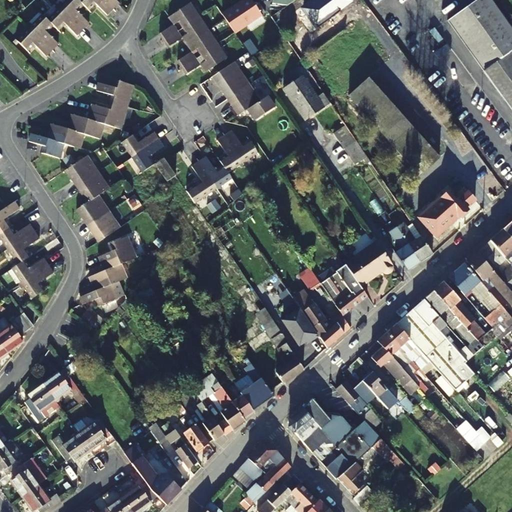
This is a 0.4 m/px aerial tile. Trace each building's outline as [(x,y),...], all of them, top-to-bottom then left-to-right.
[(55,6),(58,9),(48,20),(53,25),(59,30),(65,23),(78,35),(90,22),(78,10),(84,4),(79,0),(66,0),(63,3),(61,1),(55,6)] [(96,3),(109,15),(115,9),(105,0),(79,0),(84,4),(89,9),(96,3)] [(105,0),(115,9),(121,2),(118,0),(105,0)] [(256,4),(252,0),(244,0),(223,14),(236,33),(244,28),(263,15),(261,11),(265,9),(260,2),(256,4)] [(476,0),(474,2),(509,51),(511,48),(511,27),(491,0),(476,0)] [(202,69),(205,73),(231,56),(229,53),(226,55),(211,33),(214,31),(209,25),(207,27),(192,6),(195,3),(194,1),(168,18),(170,22),(173,20),(176,23),(160,33),(169,46),(184,36),(186,39),(183,41),(189,49),(192,47),(194,51),(179,61),(188,74),(203,64),(205,67),(202,69)] [(448,21),(508,103),(511,100),(511,56),(509,51),(474,2),(448,21)] [(47,32),(53,25),(48,20),(43,15),(33,24),(30,21),(24,27),(27,30),(18,40),(28,50),(35,44),(47,56),(59,43),(47,32)] [(266,21),(262,16),(244,28),(248,34),(266,21)] [(234,62),(213,76),(229,99),(250,85),(234,62)] [(306,69),(302,63),(292,70),(296,76),(306,69)] [(285,89),(306,120),(331,103),(324,93),(318,97),(304,76),(285,89)] [(350,96),(421,175),(440,158),(369,78),(350,96)] [(105,124),(121,129),(134,85),(114,80),(112,86),(100,83),(97,91),(113,95),(109,109),(93,105),(91,112),(107,117),(105,124)] [(250,85),(229,99),(240,115),(248,110),(255,121),(276,107),(268,96),(261,101),(250,85)] [(107,117),(91,112),(89,119),(73,114),(71,121),(87,126),(85,134),(101,139),(105,124),(107,117)] [(64,144),(80,148),(85,134),(87,126),(71,121),(69,129),(53,124),(50,132),(67,137),(64,144)] [(351,133),(346,125),(335,134),(340,141),(351,133)] [(218,140),(227,155),(220,160),(224,166),(228,173),(240,165),(242,169),(249,165),(247,160),(259,152),(250,140),(242,145),(233,131),(218,140)] [(40,152),(60,158),(64,144),(67,137),(50,132),(49,139),(33,134),(31,142),(42,145),(40,152)] [(154,132),(140,142),(135,133),(122,141),(130,153),(126,156),(131,163),(134,160),(142,173),(151,167),(155,164),(150,156),(164,146),(154,132)] [(351,133),(340,141),(345,149),(357,141),(351,133)] [(364,160),(365,161),(369,159),(357,141),(345,149),(356,165),(364,160)] [(87,156),(67,169),(89,202),(78,210),(100,241),(120,228),(99,196),(109,188),(87,156)] [(200,161),(220,192),(223,190),(221,186),(232,179),(228,173),(224,166),(217,171),(207,156),(200,161)] [(165,158),(156,164),(168,181),(176,176),(165,158)] [(214,191),(216,194),(220,192),(200,161),(193,166),(202,181),(187,191),(195,203),(214,191)] [(243,195),(240,190),(231,196),(235,201),(243,195)] [(439,198),(418,217),(435,238),(459,217),(462,219),(468,214),(466,211),(467,209),(467,208),(475,200),(467,191),(459,198),(454,198),(448,192),(440,199),(439,198)] [(7,218),(21,209),(15,201),(7,207),(0,211),(0,236),(6,246),(3,248),(7,255),(11,253),(19,264),(12,269),(19,280),(15,282),(20,289),(24,287),(32,299),(45,290),(40,282),(55,273),(45,258),(30,267),(25,260),(32,256),(27,248),(41,239),(31,224),(17,233),(7,218)] [(511,239),(511,221),(503,229),(511,239)] [(396,227),(420,262),(433,253),(412,223),(407,227),(404,222),(396,227)] [(396,253),(407,270),(420,262),(396,227),(389,232),(401,249),(396,253)] [(478,252),(511,291),(511,239),(503,229),(478,252)] [(112,285),(132,276),(127,262),(137,258),(137,257),(145,254),(136,233),(128,237),(128,236),(113,243),(116,250),(100,256),(106,269),(91,276),(94,284),(109,277),(112,285)] [(369,251),(367,249),(345,264),(346,265),(360,286),(383,271),(386,272),(389,271),(391,268),(391,265),(392,264),(379,244),(369,251)] [(494,286),(511,306),(511,291),(478,252),(466,262),(483,281),(481,282),(489,291),(494,286)] [(284,270),(278,274),(301,310),(320,337),(327,348),(350,327),(343,317),(331,328),(304,289),(308,287),(311,291),(321,284),(304,259),(297,264),(305,275),(293,283),(284,270)] [(449,277),(466,297),(473,291),(492,313),(485,318),(493,328),(509,314),(489,291),(481,282),(465,263),(449,277)] [(360,286),(346,265),(336,272),(338,274),(322,286),(342,315),(367,296),(360,286)] [(260,284),(265,292),(281,283),(276,275),(260,284)] [(109,277),(94,284),(96,290),(80,296),(84,303),(84,304),(96,299),(99,306),(118,298),(112,285),(109,277)] [(458,301),(460,300),(444,282),(434,291),(478,340),(486,334),(473,321),(475,320),(458,301)] [(483,346),(478,340),(434,291),(426,298),(449,324),(450,322),(470,344),(467,347),(471,352),(474,355),(483,346)] [(127,299),(116,310),(122,315),(132,304),(127,299)] [(465,363),(467,361),(464,358),(433,323),(440,316),(425,299),(397,324),(417,346),(456,390),(474,374),(465,363)] [(116,309),(113,302),(103,306),(106,313),(116,309)] [(283,383),(304,369),(287,343),(288,342),(266,308),(256,314),(288,364),(276,372),(283,383)] [(91,309),(83,317),(95,329),(103,321),(91,309)] [(283,322),(301,349),(320,337),(301,310),(283,322)] [(0,334),(0,341),(7,353),(24,341),(21,338),(27,334),(34,326),(24,313),(15,320),(17,322),(0,334)] [(511,317),(509,314),(493,328),(502,338),(511,330),(511,317)] [(232,335),(223,321),(216,325),(233,349),(239,345),(232,335)] [(412,350),(417,346),(397,324),(388,333),(415,364),(420,370),(426,365),(412,350)] [(232,335),(239,345),(245,340),(239,331),(232,335)] [(413,367),(415,364),(388,333),(378,341),(383,347),(404,370),(411,364),(413,367)] [(411,394),(419,387),(404,370),(383,347),(371,358),(380,368),(385,364),(411,394)] [(215,366),(205,351),(199,355),(212,374),(244,419),(254,411),(251,408),(236,386),(230,391),(213,367),(215,366)] [(471,352),(464,358),(467,361),(474,355),(471,352)] [(243,368),(247,374),(234,383),(236,386),(251,408),(271,393),(247,357),(243,360),(247,365),(243,368)] [(507,414),(510,417),(510,419),(511,419),(511,382),(495,369),(503,370),(489,358),(487,376),(482,381),(488,382),(489,371),(491,373),(501,374),(499,377),(501,379),(500,387),(507,388),(511,392),(511,403),(511,404),(510,414),(507,414)] [(85,399),(66,372),(67,371),(65,368),(43,383),(54,399),(56,402),(70,392),(78,404),(85,399)] [(354,389),(366,403),(375,395),(388,409),(398,400),(389,391),(373,372),(354,389)] [(244,419),(212,374),(192,388),(224,432),(226,435),(245,421),(244,419)] [(362,417),(371,410),(346,381),(337,389),(362,417)] [(45,417),(40,409),(54,399),(43,383),(27,394),(29,398),(24,401),(38,421),(45,417)] [(398,400),(410,414),(416,408),(395,385),(389,391),(398,400)] [(202,423),(215,440),(224,432),(192,388),(178,398),(189,414),(195,410),(203,422),(202,423)] [(183,432),(197,451),(209,442),(175,395),(169,399),(182,418),(181,419),(188,429),(183,432)] [(313,399),(311,401),(325,417),(326,416),(328,418),(329,416),(335,417),(345,427),(353,428),(355,430),(343,415),(326,415),(313,399)] [(372,429),(365,421),(355,430),(353,428),(345,427),(335,417),(329,416),(328,418),(326,416),(325,417),(311,401),(303,408),(328,437),(352,465),(381,439),(372,429)] [(288,426),(312,452),(328,437),(303,408),(289,420),(288,426)] [(371,410),(362,417),(365,421),(372,429),(377,424),(372,418),(375,415),(371,410)] [(98,417),(95,419),(97,422),(79,434),(90,450),(105,439),(103,435),(108,431),(98,417)] [(165,436),(156,423),(149,428),(160,443),(160,444),(167,439),(170,444),(173,442),(178,449),(175,451),(188,469),(198,462),(175,429),(165,436)] [(168,423),(161,429),(166,435),(173,429),(168,423)] [(0,448),(9,442),(2,433),(0,434),(0,426),(1,426),(0,424),(0,448)] [(437,426),(429,434),(454,461),(469,447),(455,432),(448,438),(437,426)] [(490,439),(481,428),(477,433),(486,443),(490,439)] [(486,443),(477,433),(471,437),(480,448),(486,443)] [(72,457),(74,461),(90,450),(79,434),(64,444),(58,435),(51,440),(66,461),(72,457)] [(352,465),(338,478),(353,495),(363,486),(355,477),(363,471),(362,469),(366,466),(367,462),(378,453),(387,463),(390,461),(399,470),(405,465),(381,439),(352,465)] [(10,454),(17,449),(11,440),(9,442),(0,448),(0,471),(2,470),(6,475),(10,472),(23,463),(21,459),(16,463),(10,454)] [(262,444),(240,469),(255,484),(249,490),(245,493),(255,504),(284,475),(290,468),(270,444),(262,444)] [(125,453),(132,463),(154,493),(166,505),(181,489),(161,470),(157,476),(135,446),(125,453)] [(157,463),(166,457),(158,446),(149,452),(157,463)] [(325,467),(339,456),(335,451),(321,462),(325,467)] [(27,470),(36,464),(31,458),(23,463),(10,472),(15,478),(11,481),(22,496),(38,485),(27,470)] [(255,484),(240,469),(234,475),(249,490),(255,484)] [(38,511),(44,511),(60,501),(55,494),(48,499),(38,485),(22,496),(33,511),(37,509),(38,511)] [(134,511),(155,497),(146,485),(141,489),(139,485),(123,497),(134,511)] [(264,511),(272,511),(285,500),(290,494),(282,486),(260,507),(264,511)] [(296,511),(307,511),(317,503),(299,486),(290,494),(285,500),(296,511)] [(373,493),(367,486),(354,498),(360,505),(373,493)] [(108,508),(110,510),(107,511),(134,511),(123,497),(108,508)] [(327,511),(328,511),(319,501),(317,503),(307,511),(327,511)]
